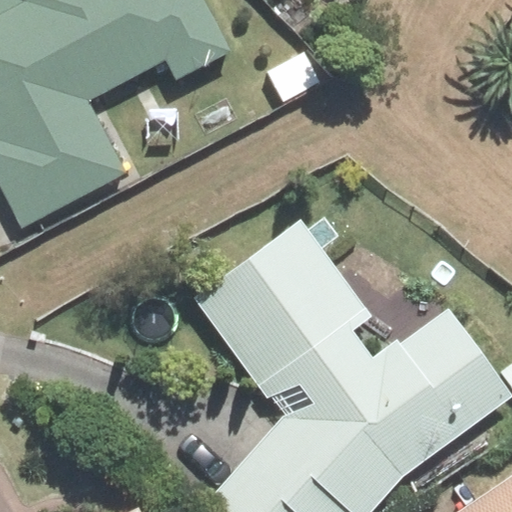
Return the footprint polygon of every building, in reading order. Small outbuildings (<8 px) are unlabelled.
[(0,0),(0,188),(20,229),(122,178),(85,106),(169,64),(177,80),(226,55),(197,0),(0,0)] [(307,53),(263,78),(282,111),(326,86),(307,53)] [(301,220),(198,301),(287,421),(207,504),(215,511),(384,511),(422,473),(511,403),(511,399),(444,310),(396,347),(301,220)] [(511,360),(497,373),(511,392),(511,360)] [(511,511),(511,476),(454,511),(511,511)]
